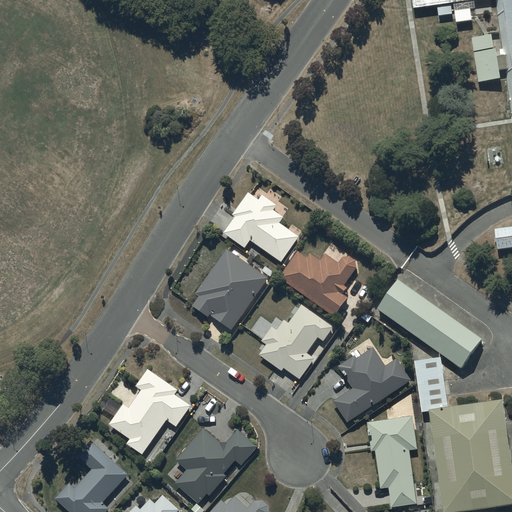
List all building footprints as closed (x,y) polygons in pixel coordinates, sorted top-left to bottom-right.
[(412,0),(414,8),(469,0),(412,0)] [(511,0),(496,0),(504,55),(506,69),(508,79),(511,110),(511,0)] [(472,38),(474,51),(494,47),(492,34),(472,38)] [(474,52),(479,82),(501,78),(500,70),(506,69),(504,55),(497,56),(496,49),(474,52)] [(258,200),(247,192),(231,214),(234,216),(222,233),(244,248),(249,240),(281,262),(299,237),(279,223),(283,217),(273,210),(276,205),(261,195),(258,200)] [(511,228),(496,231),(499,254),(511,252),(511,228)] [(268,278),(225,249),(194,294),(197,296),(190,306),(231,333),(268,278)] [(307,256),(298,250),(278,278),(336,319),(349,300),(344,296),(348,289),(345,287),(358,269),(357,262),(351,258),(343,258),(340,263),(326,253),(321,260),(310,252),(307,256)] [(481,341),(398,281),(378,310),(461,370),(481,341)] [(277,332),(271,328),(261,342),(266,346),(258,356),(281,372),(283,370),(300,381),(315,360),(308,355),(319,340),(323,343),(334,329),(302,306),(289,325),(284,322),(277,332)] [(359,361),(356,356),(339,368),(354,390),(335,402),(349,424),(412,382),(398,361),(387,368),(375,350),(359,361)] [(441,359),(415,362),(422,413),(430,413),(449,410),(441,359)] [(174,391),(146,371),(135,386),(140,389),(127,406),(123,403),(108,425),(129,440),(126,444),(141,454),(165,421),(174,427),(187,408),(170,396),(174,391)] [(449,410),(430,413),(445,511),(511,502),(511,481),(501,403),(449,410)] [(414,418),(369,424),(373,452),(377,451),(382,489),(390,488),(393,508),(418,504),(411,453),(419,452),(414,418)] [(223,448),(201,428),(171,462),(182,471),(171,483),(196,505),(205,495),(208,496),(224,479),(221,476),(233,461),(239,466),(255,449),(236,433),(223,448)] [(126,475),(91,442),(78,456),(93,470),(77,487),(71,481),(55,498),(69,511),(104,511),(107,509),(100,503),(126,475)] [(140,509),(136,506),(130,511),(177,511),(179,510),(161,494),(153,503),(148,499),(140,509)] [(262,501),(254,501),(247,509),(234,497),(227,504),(221,499),(209,511),(267,511),(267,506),(262,501)]
